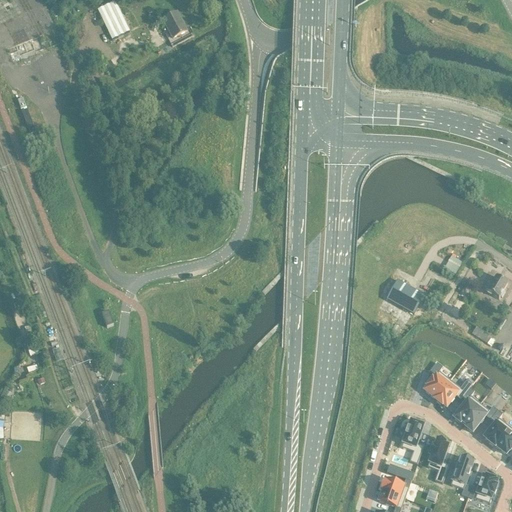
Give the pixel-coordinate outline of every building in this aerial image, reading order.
[(128,29),(115,2),(98,10),(112,41),(118,38),(129,33),(128,29)] [(177,14),(163,21),(173,40),(187,33),(177,14)] [(108,63),(102,68),(106,74),(113,70),(108,63)] [(17,101),(21,110),(26,108),(23,99),(17,101)] [(28,111),(22,113),(31,135),(36,133),(28,111)] [(487,294),(499,300),(500,299),(500,298),(502,299),(505,293),(503,292),(508,285),(496,278),(492,286),(489,284),(485,291),(488,292),(487,294)] [(397,282),(388,300),(414,315),(419,306),(414,303),(419,294),(397,282)] [(108,312),(102,315),(107,329),(114,326),(108,312)] [(472,335),(487,344),(491,337),(476,328),(472,335)] [(33,345),(27,347),(30,356),(36,354),(33,345)] [(427,388),(424,392),(435,400),(434,401),(435,402),(450,382),(439,373),(443,369),(437,364),(430,374),(435,378),(433,381),(433,380),(426,388),(427,388)] [(37,365),(27,368),(29,374),(38,371),(37,365)] [(450,382),(435,402),(442,407),(443,406),(446,409),(455,398),(460,401),(462,399),(469,390),(472,386),(467,382),(460,390),(450,382)] [(467,403),(454,419),(460,425),(462,423),(464,425),(480,405),(471,398),(474,393),(469,390),(462,399),(467,403)] [(480,405),(464,425),(467,427),(466,429),(473,434),(486,418),(490,421),(498,412),(493,408),(489,413),(480,405)] [(495,425),(484,439),(488,442),(487,443),(495,448),(510,429),(499,420),(503,416),(498,412),(490,421),(495,425)] [(406,437),(401,449),(413,454),(410,464),(417,466),(424,448),(417,445),(419,441),(421,435),(424,427),(419,425),(420,424),(414,422),(413,423),(411,422),(408,430),(405,437),(406,437)] [(511,430),(510,429),(495,448),(495,449),(495,448),(506,456),(509,453),(510,453),(511,450),(511,430)] [(432,457),(428,469),(438,472),(435,482),(442,485),(449,467),(442,464),(444,459),(446,454),(448,447),(445,445),(445,443),(437,441),(435,448),(432,447),(429,456),(432,457)] [(455,474),(451,487),(463,491),(461,497),(468,499),(472,488),(466,486),(468,479),(471,472),(470,472),(473,464),(471,463),(471,462),(463,460),(463,461),(460,460),(458,468),(457,467),(455,474)] [(472,488),(468,499),(475,501),(475,500),(489,506),(493,496),(494,496),(497,488),(496,488),(497,483),(495,482),(495,481),(486,478),(486,479),(483,478),(479,490),(472,488)] [(385,481),(381,492),(405,500),(411,483),(405,481),(403,488),(385,481)] [(380,496),(378,501),(379,501),(378,503),(396,509),(394,511),(400,511),(405,500),(381,492),(381,493),(382,493),(381,496),(380,496)]
